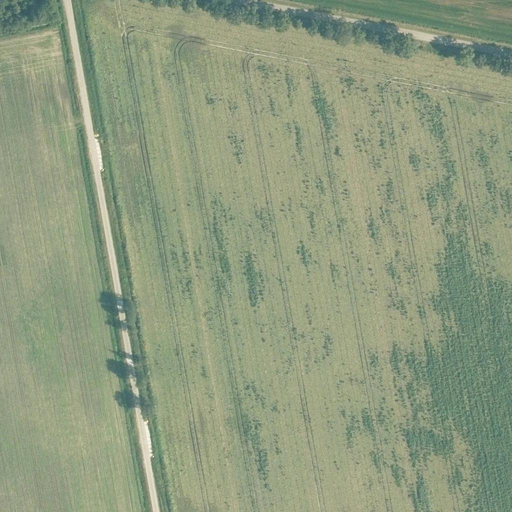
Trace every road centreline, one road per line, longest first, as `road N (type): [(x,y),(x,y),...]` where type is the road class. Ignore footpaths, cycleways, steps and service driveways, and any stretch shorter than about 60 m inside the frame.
road 1 (unclassified): [(158,511),(70,0)]
road 2 (unclassified): [(239,0),(511,53)]
